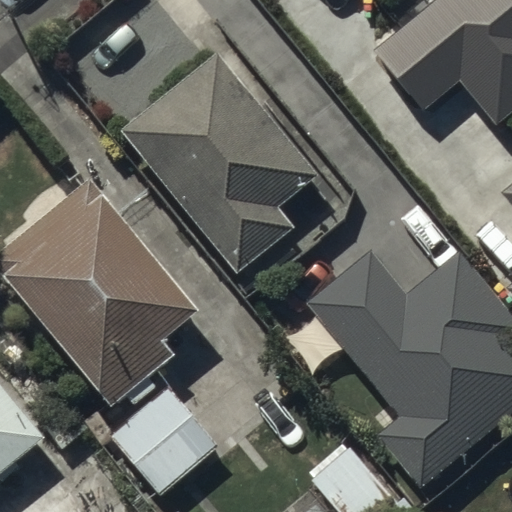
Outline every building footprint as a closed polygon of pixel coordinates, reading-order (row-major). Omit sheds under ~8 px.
[(511,0),(444,0),(377,53),(418,104),(462,68),(502,119),(511,110),(511,0)] [(215,48),(116,129),(234,271),(289,226),(276,210),(319,175),(215,48)] [(511,174),(506,179),(511,186),(511,268),(502,277),(511,289),(511,174)] [(89,203),(0,273),(0,298),(111,428),(174,379),(165,366),(200,340),(89,203)] [(370,269),(305,320),(396,430),(376,454),(422,506),(511,431),(511,360),(506,354),(511,348),(511,327),(464,268),(404,312),(370,269)] [(215,466),(163,403),(107,450),(162,511),(215,466)] [(0,408),(0,497),(43,460),(0,408)] [(386,511),(346,467),(310,500),(320,510),(317,511),(386,511)]
